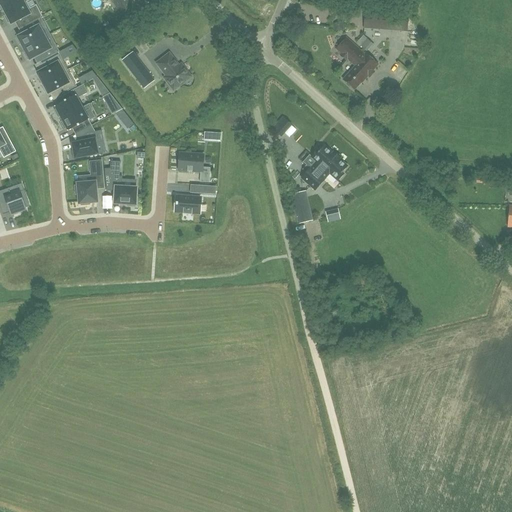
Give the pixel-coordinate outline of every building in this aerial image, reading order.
[(1,0),(0,1),(0,4),(0,8),(2,12),(4,11),(5,13),(26,2),(25,0),(1,0)] [(113,0),(120,13),(131,8),(127,0),(113,0)] [(11,25),(27,16),(30,23),(41,17),(42,17),(36,6),(30,9),(26,2),(5,13),(6,16),(4,17),(8,24),(10,23),(11,25)] [(408,15),(365,11),(364,28),(407,32),(408,15)] [(22,45),(24,49),(45,37),(40,29),(46,26),(41,17),(30,23),(28,24),(30,29),(29,30),(29,31),(22,35),(18,37),(18,38),(16,39),(20,46),(22,45)] [(45,37),(24,49),(26,53),(24,54),(28,60),(29,59),(30,60),(34,58),(42,54),(42,55),(44,54),(46,59),(59,52),(55,43),(49,46),(45,37)] [(353,64),(363,53),(346,38),(336,49),(341,54),(340,55),(346,61),(348,59),(353,64)] [(405,46),(416,46),(416,38),(404,39),(405,46)] [(122,61),(145,89),(154,82),(132,53),(122,61)] [(362,83),(378,65),(365,53),(364,54),(363,53),(353,64),(355,66),(343,80),(354,90),(362,82),(362,83)] [(179,67),(169,54),(157,64),(166,76),(164,78),(174,91),(191,77),(181,65),(179,67)] [(59,55),(41,64),(44,70),(39,72),(37,73),(42,84),(67,71),(59,55)] [(76,87),(67,71),(42,84),(48,95),(50,94),(55,91),(58,96),(76,87)] [(61,119),(82,108),(78,99),(88,93),(84,85),(65,94),(68,100),(59,104),(55,107),(56,110),(55,111),(58,118),(60,117),(61,119)] [(110,94),(103,97),(103,98),(104,98),(112,114),(113,115),(122,110),(110,94)] [(86,115),(82,108),(61,119),(63,122),(61,123),(64,130),(66,129),(68,132),(88,121),(89,121),(95,118),(92,111),(86,115)] [(121,121),(127,116),(122,110),(115,113),(121,121)] [(285,130),(278,123),(273,129),(280,135),(285,130)] [(73,151),(71,152),(73,159),(98,154),(96,144),(104,143),(102,131),(85,134),(87,141),(77,143),(72,144),(73,151)] [(0,148),(2,152),(7,149),(9,153),(15,149),(9,139),(4,142),(0,134),(0,148)] [(310,168),(301,178),(316,191),(330,174),(338,181),(344,175),(342,173),(347,167),(339,159),(340,158),(334,152),(333,154),(324,146),(319,152),(317,151),(311,157),(310,155),(303,163),(310,168)] [(210,168),(203,168),(204,155),(180,154),(178,171),(200,172),(200,182),(209,183),(210,168)] [(95,179),(103,179),(102,161),(90,162),(91,183),(78,184),(78,186),(75,186),(75,195),(78,195),(79,204),(81,204),(81,206),(90,205),(90,203),(97,202),(95,179)] [(135,207),(136,189),(121,188),(121,180),(120,180),(121,162),(111,161),(110,169),(104,169),(106,191),(115,191),(115,203),(127,204),(127,206),(135,207)] [(209,186),(191,185),(190,193),(209,194),(209,186)] [(0,191),(0,205),(6,203),(10,213),(11,217),(18,214),(27,211),(26,208),(30,206),(24,191),(11,196),(8,189),(0,191)] [(298,225),(313,221),(305,191),(291,195),(298,225)] [(199,214),(200,198),(176,196),(175,212),(183,213),(183,215),(192,215),(192,213),(199,214)] [(328,217),(329,224),(344,220),(342,213),(328,217)]
